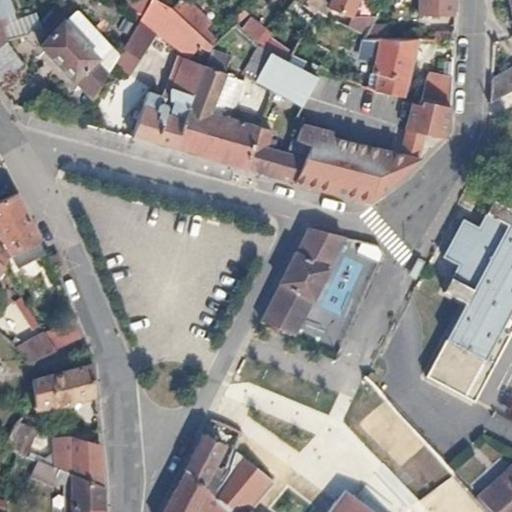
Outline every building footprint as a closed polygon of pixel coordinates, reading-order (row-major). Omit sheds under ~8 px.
[(0,0),(0,44),(3,42),(27,36),(36,25),(32,14),(13,21),(3,25),(0,18),(10,14),(4,0),(0,0)] [(138,21),(154,35),(178,53),(190,54),(201,40),(179,20),(168,10),(149,0),(138,21)] [(179,20),(201,40),(209,47),(215,42),(202,29),(207,23),(182,0),(168,10),(179,20)] [(283,12),(293,18),(303,26),(304,26),(312,14),(292,0),(290,0),(289,3),(286,2),(281,11),(283,12)] [(292,0),(312,14),(313,12),(320,1),(318,0),(292,0)] [(328,0),(326,5),(320,1),(313,12),(324,19),(326,16),(346,24),(348,20),(349,20),(357,0),(328,0)] [(452,16),(452,0),(417,0),(417,16),(452,16)] [(90,102),(110,67),(116,57),(74,11),(37,47),(70,83),(72,82),(90,102)] [(290,23),(293,18),(283,12),(281,11),(280,16),(283,18),(290,23)] [(0,18),(3,25),(13,21),(10,14),(0,18)] [(246,19),(238,30),(254,43),(261,34),(262,32),(246,19)] [(363,37),(368,27),(358,19),(352,32),(363,37)] [(154,35),(138,21),(116,57),(110,67),(127,78),(154,35)] [(451,38),(451,33),(432,31),(431,42),(451,42),(451,38)] [(261,34),(254,43),(259,47),(261,49),(269,37),(262,32),(261,34)] [(261,49),(268,54),(276,42),(269,37),(261,49)] [(277,62),(284,65),(292,49),(279,41),(270,56),(277,62)] [(402,99),(415,41),(361,41),(356,59),(372,62),(370,75),(375,77),(372,92),(402,99)] [(3,42),(0,44),(0,79),(19,64),(3,42)] [(242,78),(299,109),(314,81),(284,65),(277,62),(270,56),(268,54),(261,49),(259,47),(242,78)] [(186,108),(218,118),(222,108),(232,111),(240,83),(222,78),(223,76),(221,76),(226,61),(207,53),(186,108)] [(145,93),(128,139),(171,150),(186,108),(201,67),(180,59),(167,91),(167,101),(145,93)] [(511,67),(489,80),(487,103),(511,89),(511,67)] [(375,77),(370,75),(367,90),(372,92),(375,77)] [(419,100),(447,106),(448,93),(449,81),(425,76),(419,100)] [(402,128),(420,132),(440,137),(447,106),(419,100),(416,105),(408,102),(402,128)] [(218,118),(186,108),(171,150),(211,162),(257,175),(264,150),(269,133),(218,118)] [(300,160),(290,184),(319,192),(368,204),(415,160),(396,156),(328,140),(329,134),(297,128),(291,142),(305,148),(300,160)] [(396,156),(415,160),(418,146),(420,132),(402,128),(399,140),(396,156)] [(305,148),(291,142),(288,141),(283,155),(300,160),(305,148)] [(264,150),(257,175),(290,184),(300,160),(283,155),(264,150)] [(0,201),(0,245),(7,258),(9,258),(13,268),(42,253),(12,195),(0,201)] [(455,266),(447,282),(441,292),(461,304),(422,377),(471,403),(511,325),(511,211),(511,213),(490,202),(482,215),(475,229),(460,220),(440,257),(455,266)] [(475,229),(482,215),(467,206),(460,220),(475,229)] [(325,270),(341,238),(306,230),(293,254),(292,253),(275,285),(277,286),(257,323),(290,336),(308,301),(310,302),(326,271),(325,270)] [(431,272),(447,282),(455,266),(440,257),(431,272)] [(28,331),(36,327),(17,299),(10,303),(28,331)] [(41,336),(52,352),(78,340),(71,321),(41,336)] [(0,328),(0,338),(6,344),(12,339),(13,337),(1,327),(0,328)] [(33,339),(41,336),(36,327),(28,331),(33,339)] [(12,339),(6,344),(28,364),(52,352),(41,336),(33,339),(21,346),(12,339)] [(29,382),(30,405),(31,413),(47,411),(93,399),(90,366),(29,382)] [(8,434),(1,448),(13,454),(23,458),(34,434),(15,425),(8,434)] [(181,472),(183,473),(205,491),(196,509),(199,511),(226,511),(210,497),(223,476),(222,475),(210,469),(217,456),(222,448),(200,435),(181,472)] [(56,472),(101,490),(98,446),(67,438),(55,440),(56,472)] [(228,462),(225,469),(235,477),(246,463),(232,452),(228,462)] [(210,469),(222,475),(225,469),(228,462),(217,456),(210,469)] [(101,511),(101,490),(56,472),(34,463),(28,477),(51,488),(53,483),(61,486),(68,489),(67,511),(101,511)] [(210,497),(226,511),(247,511),(271,484),(246,463),(235,477),(225,469),(222,475),(223,476),(210,497)] [(511,511),(511,465),(477,499),(488,511),(511,511)] [(205,491),(183,473),(162,511),(194,511),(196,509),(205,491)] [(341,509),(350,496),(341,490),(332,501),(341,509)] [(370,511),(350,496),(341,509),(332,501),(324,511),(370,511)]
